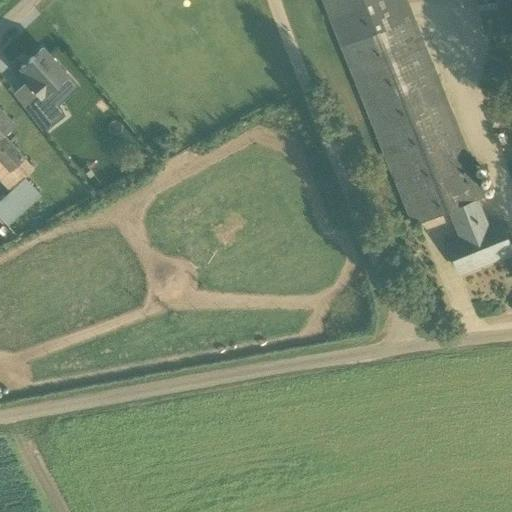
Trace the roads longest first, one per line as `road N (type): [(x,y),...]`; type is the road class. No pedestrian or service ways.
road 1 (unclassified): [(408,348),(0,417)]
road 2 (unclassified): [(408,348),(273,0)]
